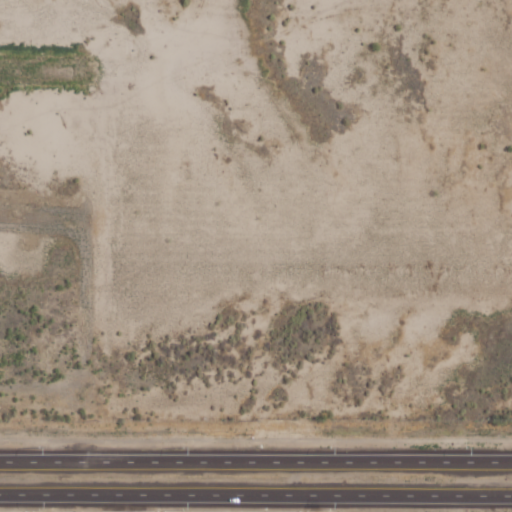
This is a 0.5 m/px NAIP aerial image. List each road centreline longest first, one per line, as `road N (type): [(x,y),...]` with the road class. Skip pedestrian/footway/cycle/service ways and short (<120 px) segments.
road 1 (primary): [(0,494),(511,496)]
road 2 (primary): [(511,461),(0,462)]
